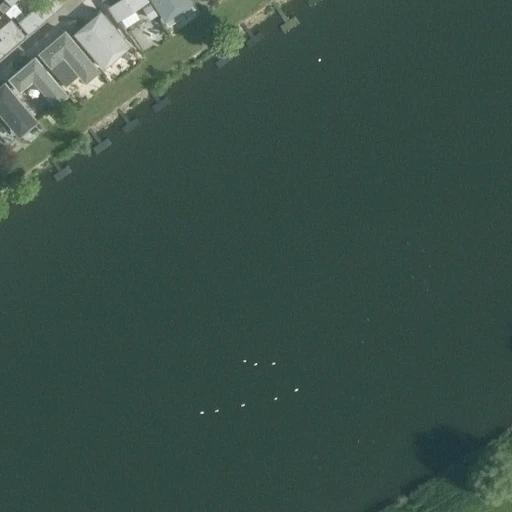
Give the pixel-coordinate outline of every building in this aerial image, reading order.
[(29,32),(63,4),(59,0),(44,0),(20,21),(29,32)] [(146,0),(124,0),(108,11),(117,26),(149,5),(146,0)] [(151,0),(165,21),(193,2),(192,0),(151,0)] [(4,1),(0,4),(0,9),(3,13),(10,7),(4,1)] [(100,7),(74,29),(105,63),(130,41),(100,7)] [(0,35),(3,39),(0,40),(0,57),(25,36),(11,20),(0,28),(0,35)] [(66,30),(39,52),(52,67),(64,57),(79,75),(86,83),(101,70),(78,46),(66,30)] [(35,56),(9,78),(21,92),(27,87),(34,81),(40,88),(55,107),(68,95),(48,71),(35,56)] [(5,82),(0,85),(0,113),(20,137),(40,120),(18,97),(5,82)]
